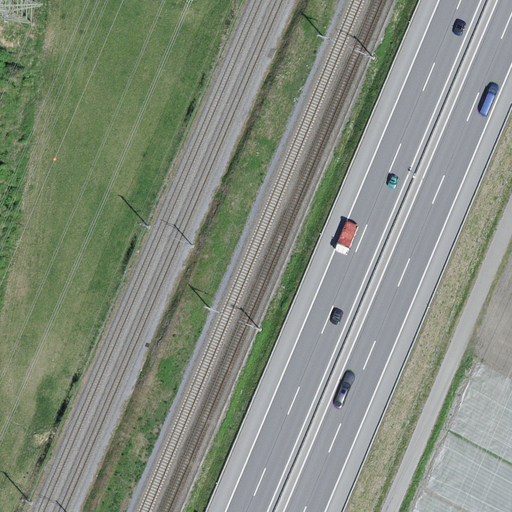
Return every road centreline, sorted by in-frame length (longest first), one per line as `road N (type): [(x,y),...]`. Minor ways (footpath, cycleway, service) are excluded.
road 1 (motorway): [(460,0),(247,511)]
road 2 (motorway): [(304,511),(511,14)]
road 3 (track): [(511,215),(389,511)]
